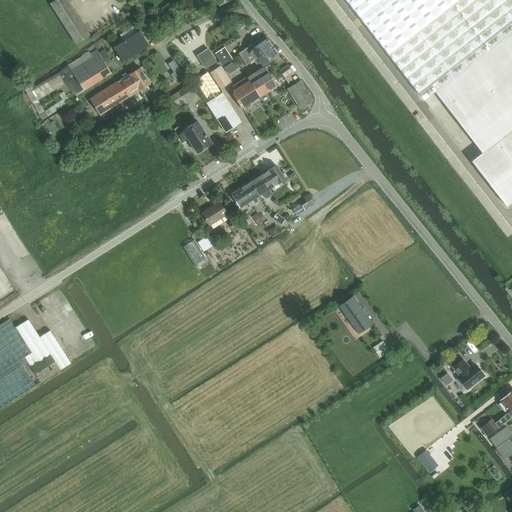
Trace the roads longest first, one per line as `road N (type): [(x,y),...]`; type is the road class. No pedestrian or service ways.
road 1 (unclassified): [(0,315),(301,123),(320,119)]
road 2 (unclassified): [(511,344),(354,146),(320,119)]
road 3 (unclassified): [(320,119),(308,79),(243,0)]
